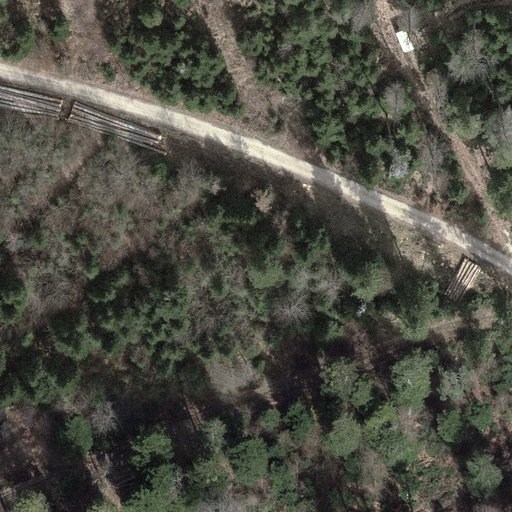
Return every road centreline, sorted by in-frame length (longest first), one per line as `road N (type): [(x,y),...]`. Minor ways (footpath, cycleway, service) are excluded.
road 1 (track): [(511,274),(402,212),(173,118),(0,76)]
road 2 (track): [(0,503),(428,335),(511,318)]
